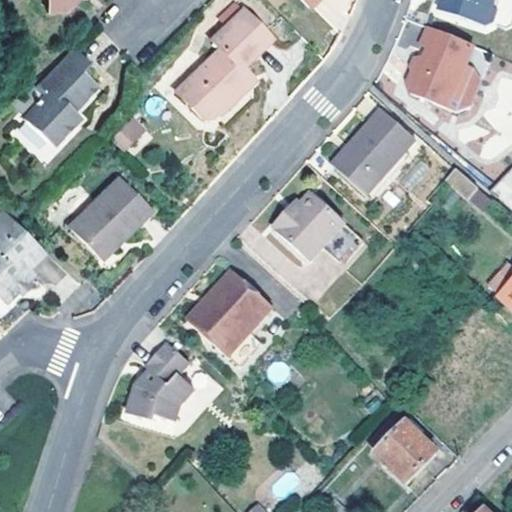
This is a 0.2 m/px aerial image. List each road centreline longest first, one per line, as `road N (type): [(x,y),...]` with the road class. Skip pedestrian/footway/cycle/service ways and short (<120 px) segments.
road 1 (residential): [(105,355),(132,313),(319,106),(379,0)]
road 2 (residential): [(51,511),(105,355)]
